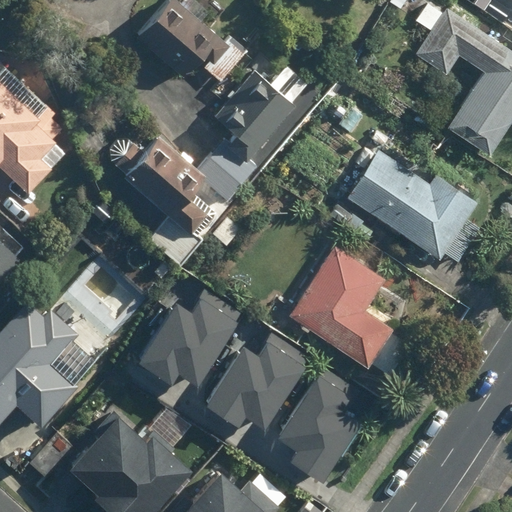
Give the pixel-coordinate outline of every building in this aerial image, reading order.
[(178,0),(178,1),(176,0),(169,0),(136,33),(179,75),(216,38),(198,21),(207,11),(196,0),(178,0)] [(511,53),(443,5),(412,49),(447,73),(459,56),(481,72),(443,126),(484,154),(511,114),(511,53)] [(220,81),(246,49),(226,33),(200,65),(220,81)] [(62,152),(52,143),(69,125),(0,62),(0,168),(26,192),(62,152)] [(305,83),(285,64),(269,82),(290,100),(305,83)] [(275,90),(253,69),(213,111),(234,132),(275,90)] [(112,164),(169,216),(148,238),(178,266),(204,238),(196,231),(227,198),(252,171),(221,142),(195,169),(159,136),(144,152),(133,141),(112,164)] [(427,183),(379,150),(348,196),(438,257),(475,201),(434,173),(427,183)] [(0,278),(17,259),(0,243),(0,278)] [(382,275),(331,243),(287,313),(364,362),(387,326),(360,309),(382,275)] [(221,313),(191,294),(185,304),(157,287),(114,358),(155,383),(165,367),(182,377),(221,313)] [(82,318),(68,334),(56,323),(36,346),(9,322),(0,332),(0,391),(38,426),(77,382),(73,379),(93,357),(107,341),(82,318)] [(293,359),(262,336),(251,352),(233,339),(191,398),(223,420),(232,409),(249,421),(293,359)] [(331,386),(305,369),(263,431),(280,443),(270,457),(305,480),(350,414),(330,401),(331,386)] [(143,511),(184,465),(166,450),(188,424),(164,404),(139,434),(110,409),(63,464),(93,489),(85,498),(101,511),(143,511)] [(268,511),(267,511),(282,494),(258,472),(243,489),(214,464),(171,511),(268,511)]
